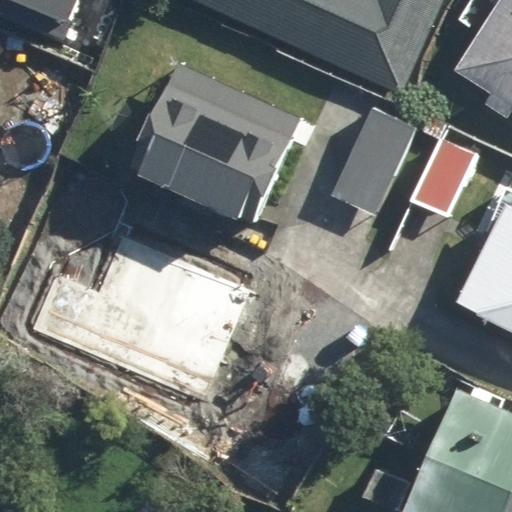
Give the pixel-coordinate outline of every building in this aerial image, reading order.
[(195,0),(404,96),(449,0),(195,0)] [(511,0),(506,0),(461,71),(511,102),(511,0)] [(259,231),(309,123),(182,64),(132,173),(259,231)] [(0,107),(0,142),(56,153),(62,119),(0,107)] [(422,131),(378,110),(337,197),(381,217),(422,131)] [(454,220),(484,158),(448,141),(418,204),(454,220)] [(511,209),(465,307),(511,329),(511,209)] [(52,270),(21,319),(87,360),(108,325),(140,344),(123,372),(164,397),(176,377),(216,401),(262,327),(145,256),(114,307),(52,270)] [(285,481),(323,391),(280,373),(242,463),(285,481)] [(511,511),(511,410),(468,393),(418,511),(511,511)] [(396,511),(401,511),(414,485),(380,470),(367,500),(396,511)]
